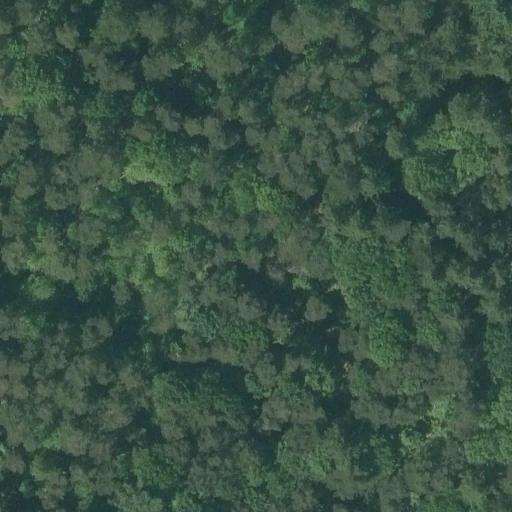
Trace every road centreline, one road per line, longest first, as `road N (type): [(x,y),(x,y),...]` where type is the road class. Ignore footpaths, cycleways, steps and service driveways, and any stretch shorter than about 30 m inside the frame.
road 1 (track): [(0,46),(511,315)]
road 2 (track): [(147,511),(511,393)]
